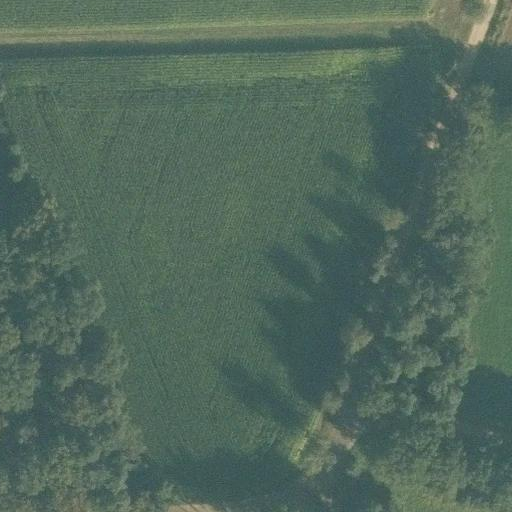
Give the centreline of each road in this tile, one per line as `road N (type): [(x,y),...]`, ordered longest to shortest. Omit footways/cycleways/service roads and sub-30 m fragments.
road 1 (track): [(351,400),(494,0)]
road 2 (track): [(145,511),(285,497),(316,476)]
road 3 (track): [(511,439),(351,400)]
